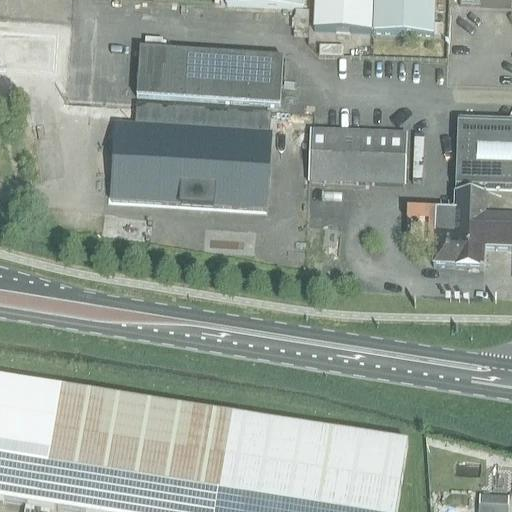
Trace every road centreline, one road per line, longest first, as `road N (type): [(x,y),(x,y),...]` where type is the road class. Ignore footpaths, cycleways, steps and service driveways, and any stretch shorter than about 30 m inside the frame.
road 1 (primary): [(511,372),(0,283)]
road 2 (primary): [(0,312),(511,391)]
road 3 (unknown): [(511,88),(419,96),(262,45),(108,18),(91,0)]
